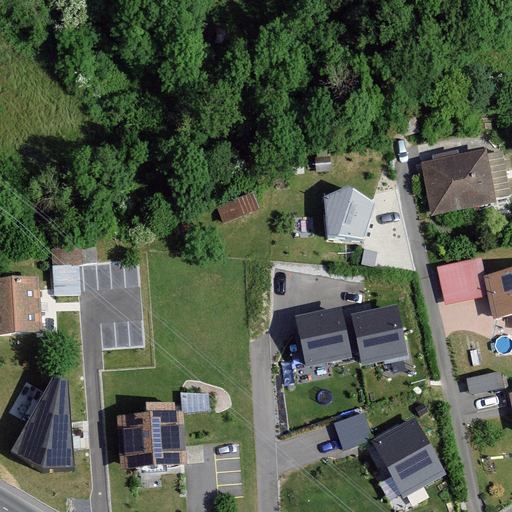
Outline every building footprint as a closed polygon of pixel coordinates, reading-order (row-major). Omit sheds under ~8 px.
[(502,156),(424,171),(433,216),(511,201),(502,156)] [(325,202),(329,240),(363,241),(374,208),(352,192),(325,202)] [(254,195),(217,209),(224,225),(260,212),(254,195)] [(94,251),(54,252),(55,295),(77,295),(76,264),(94,263),(94,251)] [(481,262),(441,271),(448,304),(489,295),(485,280),(481,262)] [(511,273),(485,280),(489,295),(494,319),(511,314),(511,273)] [(38,282),(0,282),(0,336),(39,336),(38,282)] [(342,311),(299,320),(308,369),(352,361),(350,353),(360,351),(356,335),(347,336),(345,323),(342,311)] [(398,312),(345,323),(347,336),(356,335),(360,351),(363,368),(407,359),(398,312)] [(53,377),(12,451),(43,468),(74,466),(68,380),(53,377)] [(364,417),(336,427),(345,451),(373,441),(364,417)] [(181,418),(120,421),(123,469),(184,465),(181,418)] [(445,477),(416,422),(373,445),(403,500),(445,477)]
